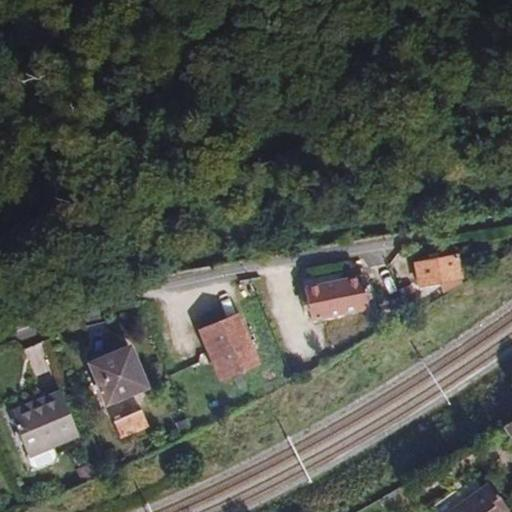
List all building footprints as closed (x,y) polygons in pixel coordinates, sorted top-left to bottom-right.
[(415,264),(418,286),(460,279),(456,257),(415,264)] [(305,289),(311,321),(370,309),(363,277),(305,289)] [(408,315),(422,308),(412,285),(398,291),(408,315)] [(389,302),(397,322),(408,315),(400,297),(389,302)] [(200,331),(221,381),(260,365),(239,315),(200,331)] [(89,365),(106,405),(148,388),(130,347),(89,365)] [(11,416),(28,457),(79,436),(62,394),(11,416)] [(143,412),(114,423),(121,440),(149,429),(143,412)] [(511,419),(503,425),(511,438),(511,419)] [(504,511),(507,510),(489,483),(448,511),(504,511)] [(412,511),(414,511),(398,488),(382,497),(392,511),(412,511)]
